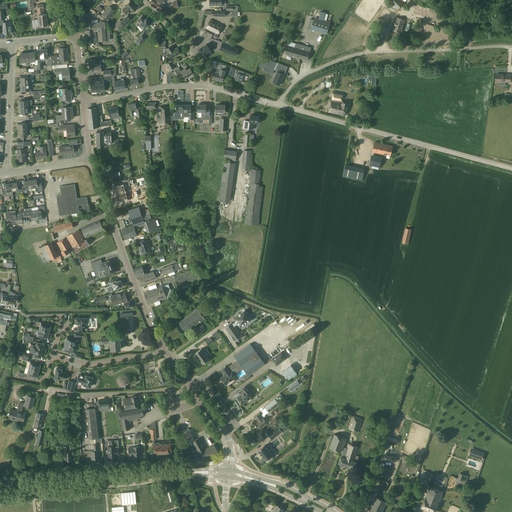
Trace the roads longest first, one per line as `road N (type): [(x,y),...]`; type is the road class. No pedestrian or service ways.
road 1 (unclassified): [(511,47),(345,57),(305,74),(279,105)]
road 2 (unclassified): [(511,169),(279,105)]
road 3 (residential): [(163,349),(90,161)]
road 4 (tertiary): [(0,487),(143,475)]
road 5 (residential): [(6,174),(13,42)]
road 6 (residential): [(82,100),(203,86)]
